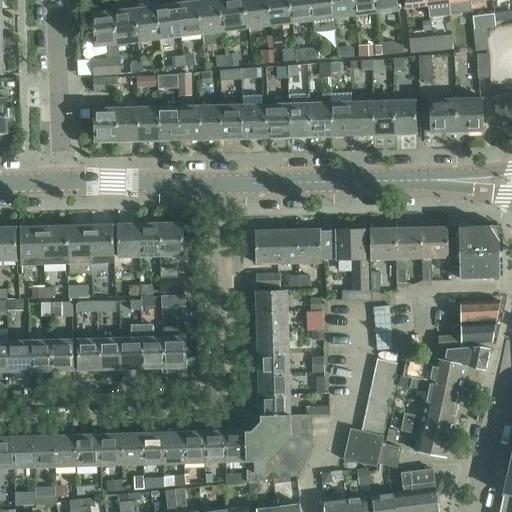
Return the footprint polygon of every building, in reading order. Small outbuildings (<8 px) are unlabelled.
[(184,3),(177,4),(181,36),(202,33),(197,0),(194,0),(183,1),(184,3)] [(197,0),(202,33),(203,45),(211,44),(211,41),(215,40),(222,34),(222,31),(223,31),(219,0),(204,0),(204,1),(199,1),(198,0),(197,0)] [(219,0),(223,31),(247,28),(243,0),(219,0)] [(243,0),(247,28),(270,25),(266,0),(243,0)] [(266,0),(270,25),(291,23),(288,0),(266,0)] [(288,0),(291,23),(313,20),(310,0),(288,0)] [(310,0),(313,20),(314,31),(335,29),(334,17),(331,0),(310,0)] [(331,0),(334,17),(355,15),(353,0),(331,0)] [(353,0),(355,15),(377,12),(375,0),(353,0)] [(375,0),(377,12),(398,10),(397,0),(375,0)] [(170,3),(155,5),(159,38),(181,36),(177,4),(170,5),(170,3)] [(149,5),(134,7),(138,41),(159,38),(155,5),(154,5),(154,7),(149,7),(149,5)] [(128,8),(113,10),(117,43),(138,41),(134,7),(133,7),(133,9),(128,10),(128,8)] [(117,43),(113,10),(111,10),(112,12),(106,12),(106,11),(91,12),(91,14),(93,34),(92,35),(93,43),(95,44),(95,46),(117,43)] [(507,10),(497,12),(498,21),(508,20),(507,10)] [(493,15),(473,18),(474,29),(486,27),(495,26),(493,15)] [(431,22),(423,23),(424,31),(432,30),(431,22)] [(486,27),(474,29),(477,49),(489,48),(486,27)] [(436,39),(437,49),(453,47),(452,37),(436,39)] [(426,40),(412,41),(413,52),(427,50),(426,40)] [(393,42),(382,43),(383,54),(394,53),(393,42)] [(274,53),(275,61),(295,60),(294,44),(274,45),(274,53)] [(371,45),(360,46),(360,56),(372,55),(371,45)] [(316,47),(295,48),(296,61),(317,59),(316,47)] [(338,48),(338,58),(354,56),(353,47),(338,48)] [(238,54),(227,55),(228,65),(239,64),(238,54)] [(478,54),(478,78),(491,78),(490,54),(478,54)] [(195,55),(182,56),(184,67),(196,66),(195,55)] [(228,65),(227,55),(216,56),(218,67),(228,65)] [(184,67),(182,56),(174,57),(175,68),(184,67)] [(432,80),(432,56),(419,56),(420,80),(432,80)] [(393,58),(395,72),(405,71),(404,57),(393,58)] [(93,59),(94,75),(120,74),(119,58),(93,59)] [(371,59),(372,69),(372,74),(383,73),(382,58),(371,59)] [(150,59),(139,61),(140,73),(152,71),(150,59)] [(362,69),(372,69),(371,59),(361,60),(362,69)] [(140,73),(139,61),(130,62),(132,74),(140,73)] [(319,62),(319,77),(330,77),(329,62),(319,62)] [(308,66),(299,66),(299,74),(308,74),(308,66)] [(277,68),(278,79),(289,78),(288,67),(277,68)] [(253,68),(241,69),(241,79),(253,78),(253,68)] [(230,70),(220,70),(221,80),(231,80),(230,70)] [(212,82),(211,71),(202,72),(203,83),(212,82)] [(177,74),(167,74),(168,88),(178,88),(177,74)] [(145,76),(135,76),(136,87),(146,87),(145,76)] [(118,90),(117,78),(93,79),(94,92),(118,90)] [(190,78),(179,78),(179,89),(190,89),(190,78)] [(286,93),(286,104),(287,136),(309,136),(308,104),(308,93),(286,93)] [(322,103),(308,104),(309,136),(331,135),(330,103),(329,93),(322,94),(322,103)] [(511,94),(496,95),(497,120),(511,119),(511,94)] [(483,98),(457,99),(458,132),(484,131),(483,98)] [(458,132),(457,99),(429,100),(430,133),(458,132)] [(395,101),(373,102),(374,134),(395,133),(395,101)] [(416,101),(395,101),(395,133),(417,133),(416,101)] [(351,102),(330,103),(331,135),(352,134),(351,102)] [(373,102),(351,102),(352,134),(374,134),(373,102)] [(286,104),(265,105),(266,137),(287,136),(286,104)] [(243,105),(222,106),(222,138),(244,137),(243,105)] [(265,105),(243,105),(244,137),(266,137),(265,105)] [(200,106),(178,107),(179,139),(201,138),(200,106)] [(222,106),(200,106),(201,138),(222,138),(222,106)] [(178,107),(157,108),(158,139),(179,139),(178,107)] [(135,108),(113,109),(114,141),(118,141),(120,142),(127,142),(128,140),(136,140),(135,108)] [(157,108),(135,108),(136,140),(139,140),(140,142),(148,142),(149,140),(158,139),(157,108)] [(114,141),(113,109),(94,109),(94,128),(92,130),(93,137),(95,138),(95,141),(97,141),(98,143),(106,143),(107,141),(114,141)] [(148,224),(138,224),(139,256),(161,255),(161,224),(158,224),(157,222),(149,222),(148,224)] [(139,256),(138,224),(129,225),(128,223),(120,223),(119,225),(116,225),(117,257),(139,256)] [(183,223),(161,224),(161,255),(184,255),(183,223)] [(113,225),(90,226),(91,263),(114,263),(113,225)] [(450,226),(448,227),(448,253),(499,251),(498,225),(476,226),(458,227),(455,226),(453,226),(450,226)] [(3,228),(0,228),(0,261),(17,261),(16,228),(14,228),(13,226),(4,226),(3,228)] [(43,264),(67,264),(66,226),(42,227),(43,264)] [(67,264),(69,264),(69,274),(91,274),(91,263),(90,226),(66,226),(67,264)] [(320,230),(321,251),(338,251),(338,258),(353,257),(354,288),(358,288),(359,300),(369,299),(368,288),(368,256),(364,256),(364,228),(352,228),(350,226),(341,226),(340,228),(337,228),(337,229),(320,230)] [(20,265),(43,264),(42,227),(19,227),(20,265)] [(448,227),(422,228),(422,261),(423,281),(432,281),(432,257),(448,257),(447,256),(448,256),(448,253),(448,227)] [(396,261),(396,228),(370,229),(370,262),(380,261),(380,258),(396,258),(396,261)] [(396,228),(396,261),(397,283),(406,283),(406,258),(422,257),(422,261),(422,228),(396,228)] [(256,262),(276,262),(275,229),(255,230),(255,232),(253,233),(253,241),(255,242),(256,262)] [(276,262),(298,261),(298,229),(275,229),(276,262)] [(321,261),(321,251),(320,230),(320,229),(298,229),(298,261),(321,261)] [(500,277),(499,251),(448,253),(448,256),(447,256),(448,257),(448,276),(460,276),(460,279),(500,277)] [(162,268),(162,279),(174,278),(174,268),(162,268)] [(380,271),(371,271),(371,285),(380,285),(380,271)] [(256,274),(257,287),(281,286),(281,273),(256,274)] [(311,277),(299,278),(299,286),(311,285),(311,277)] [(174,278),(162,279),(162,291),(184,291),(184,278),(174,278)] [(299,286),(299,278),(290,278),(290,286),(299,286)] [(69,285),(69,298),(89,298),(88,284),(69,285)] [(154,284),(140,285),(140,295),(154,294),(154,284)] [(140,285),(130,285),(130,295),(140,295),(140,285)] [(44,287),(32,287),(32,299),(44,299),(44,287)] [(55,288),(45,288),(45,299),(55,299),(55,288)] [(257,290),(258,311),(286,311),(286,290),(257,290)] [(154,294),(140,295),(141,300),(141,305),(154,304),(154,294)] [(160,295),(161,300),(161,308),(184,307),(184,294),(160,295)] [(23,300),(7,301),(8,311),(23,311),(23,300)] [(98,311),(98,300),(77,301),(77,312),(98,311)] [(116,300),(98,300),(98,311),(116,311),(116,300)] [(141,309),(141,300),(130,300),(131,310),(141,309)] [(463,302),(461,309),(466,310),(464,322),(495,321),(499,301),(463,302)] [(311,302),(311,310),(321,310),(321,302),(311,302)] [(50,303),(42,303),(42,316),(50,316),(50,303)] [(50,303),(50,316),(72,316),(72,303),(50,303)] [(258,311),(258,332),(287,332),(286,311),(258,311)] [(440,350),(448,349),(482,347),(484,348),(484,342),(491,342),(495,322),(461,324),(462,336),(439,337),(440,350)] [(312,323),(312,331),(322,331),(322,323),(312,323)] [(131,338),(120,338),(121,368),(143,368),(142,324),(130,324),(131,338)] [(152,324),(142,324),(143,368),(165,367),(164,337),(152,337),(152,324)] [(164,326),(164,337),(165,367),(187,367),(186,326),(164,326)] [(322,331),(312,331),(313,340),(323,339),(322,331)] [(258,332),(259,353),(288,353),(287,332),(258,332)] [(99,369),(99,338),(77,339),(78,369),(99,369)] [(120,338),(99,338),(99,369),(121,368),(120,338)] [(73,339),(51,340),(52,370),(74,369),(73,339)] [(30,340),(8,341),(9,371),(31,371),(30,340)] [(51,340),(30,340),(31,371),(52,370),(51,340)] [(8,341),(0,341),(0,371),(9,371),(8,341)] [(313,344),(313,352),(323,352),(323,344),(313,344)] [(448,349),(445,361),(466,365),(485,370),(489,349),(484,348),(482,347),(448,349)] [(259,353),(260,374),(288,374),(288,353),(259,353)] [(314,357),(314,365),(314,372),(324,372),(323,356),(314,357)] [(403,376),(414,378),(461,388),(466,365),(445,361),(435,358),(434,364),(407,358),(403,376)] [(377,359),(375,369),(394,373),(397,363),(377,359)] [(375,369),(373,379),(392,384),(394,373),(375,369)] [(260,374),(260,395),(289,394),(288,374),(260,374)] [(428,389),(425,403),(456,410),(461,388),(414,378),(412,386),(428,389)] [(373,379),(370,390),(390,394),(392,384),(373,379)] [(324,380),(313,381),(314,393),(324,393),(324,380)] [(370,390),(368,400),(388,404),(390,394),(370,390)] [(261,416),(262,416),(262,415),(289,415),(289,394),(260,395),(261,416)] [(368,400),(366,410),(385,414),(388,404),(368,400)] [(406,414),(404,422),(451,432),(456,410),(425,403),(422,418),(406,414)] [(311,406),(311,414),(329,413),(329,405),(311,406)] [(366,410),(364,420),(383,425),(385,414),(366,410)] [(274,478),(281,477),(298,475),(312,447),(312,444),(311,414),(289,415),(262,415),(262,416),(261,422),(253,431),(246,432),(245,432),(248,461),(250,481),(265,479),(274,478)] [(364,420),(361,431),(381,435),(383,425),(364,420)] [(387,440),(396,442),(399,422),(391,420),(387,440)] [(451,432),(404,422),(402,430),(418,434),(415,450),(428,453),(442,456),(446,456),(451,432)] [(380,453),(382,444),(384,435),(381,435),(361,431),(350,428),(343,459),(377,466),(378,463),(380,453)] [(226,461),(248,461),(245,432),(246,432),(246,430),(225,431),(226,461)] [(184,462),(205,462),(204,431),(183,432),(184,462)] [(205,462),(226,461),(225,431),(204,431),(205,462)] [(163,463),(184,462),(183,432),(163,433),(163,463)] [(122,464),(143,464),(142,433),(121,434),(122,464)] [(143,464),(163,463),(163,433),(142,433),(143,464)] [(77,465),(98,465),(97,450),(101,449),(100,434),(97,434),(76,435),(77,465)] [(98,465),(122,464),(121,434),(100,434),(101,449),(97,450),(98,465)] [(56,466),(77,465),(76,435),(55,436),(56,466)] [(14,467),(35,466),(34,436),(13,437),(14,467)] [(35,466),(56,466),(55,436),(34,436),(35,466)] [(0,467),(14,467),(13,437),(0,437),(0,467)] [(382,444),(380,453),(399,457),(401,448),(382,444)] [(380,453),(378,463),(396,467),(399,457),(380,453)] [(504,493),(499,511),(511,511),(511,454),(503,493),(504,493)] [(370,484),(367,468),(357,469),(360,485),(370,484)] [(433,469),(414,471),(417,491),(435,489),(433,469)] [(332,484),(331,471),(320,472),(322,485),(332,484)] [(404,492),(395,493),(396,511),(419,511),(417,491),(414,471),(402,473),(404,492)] [(206,473),(206,483),(214,482),(214,473),(206,473)] [(228,479),(228,484),(247,483),(247,473),(234,474),(234,478),(228,479)] [(193,474),(185,475),(185,485),(194,484),(193,474)] [(155,477),(156,488),(164,487),(164,477),(155,477)] [(281,477),(274,478),(276,491),(283,490),(281,477)] [(136,479),(136,490),(144,489),(144,479),(136,479)] [(102,482),(102,488),(105,491),(115,491),(115,492),(123,491),(123,481),(102,482)] [(226,497),(224,483),(212,485),(213,499),(226,497)] [(259,483),(249,484),(250,497),(255,496),(260,491),(259,483)] [(92,494),(91,484),(77,484),(77,495),(92,494)] [(56,487),(56,497),(64,497),(64,487),(56,487)] [(183,488),(175,490),(176,498),(185,497),(183,488)] [(438,511),(435,489),(417,491),(419,511),(438,511)] [(177,511),(176,498),(175,490),(165,491),(168,511),(177,511)] [(36,493),(15,493),(15,505),(15,506),(16,506),(28,505),(35,505),(36,506),(36,496),(36,493)] [(140,493),(127,494),(128,501),(136,500),(137,500),(141,500),(140,493)] [(396,511),(395,493),(372,496),(373,511),(396,511)] [(129,511),(128,501),(127,494),(118,495),(119,502),(120,511),(129,511)] [(55,496),(36,496),(36,506),(55,505),(55,496)] [(99,497),(80,499),(81,511),(90,511),(90,505),(100,504),(99,497)] [(368,511),(367,497),(345,500),(346,511),(368,511)] [(81,511),(80,499),(56,502),(57,509),(72,507),(72,511),(81,511)] [(137,511),(136,500),(128,501),(129,511),(137,511)] [(346,511),(345,500),(324,502),(324,511),(346,511)]
